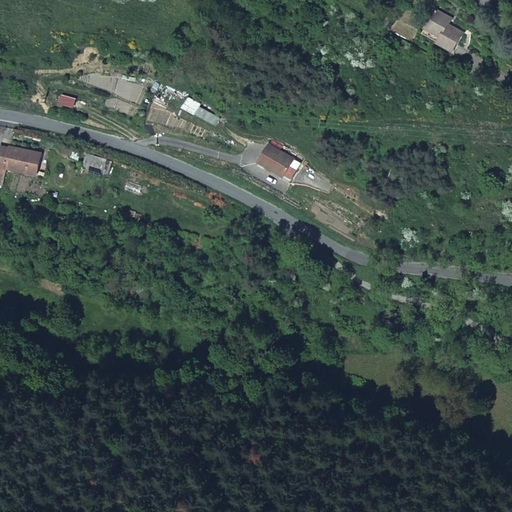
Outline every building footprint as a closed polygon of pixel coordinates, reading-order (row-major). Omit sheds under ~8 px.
[(452,19),(436,10),(426,29),(441,38),(439,43),(438,44),(453,53),(464,34),(449,25),(452,19)] [(441,38),(426,29),(423,34),(439,43),(441,38)] [(220,119),(200,106),(196,113),(215,126),(220,119)] [(294,160),(270,143),(259,159),(272,169),(273,167),(283,175),(294,160)] [(41,152),(9,145),(8,148),(0,145),(0,167),(6,169),(36,175),(41,152)] [(109,162),(86,154),(82,165),(105,173),(109,162)]
